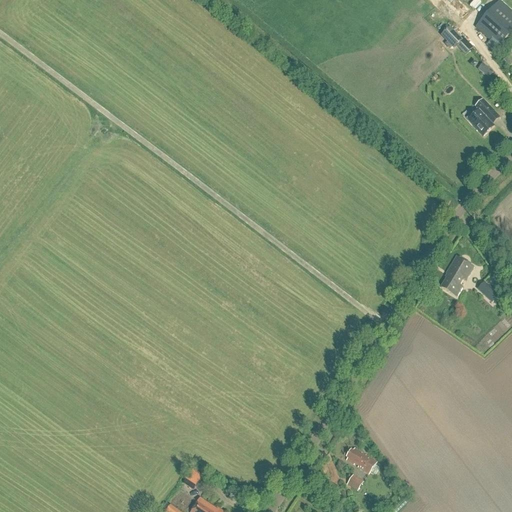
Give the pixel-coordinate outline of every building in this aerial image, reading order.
[(511,13),(499,2),(475,29),(490,43),(487,47),(494,53),(511,33),(511,13)] [(440,6),(436,10),(441,16),(445,12),(440,6)] [(457,48),(463,42),(450,28),(442,36),(454,50),(457,48)] [(465,56),(471,51),(463,42),(457,48),(465,56)] [(471,50),(478,57),(483,52),(475,45),(471,50)] [(502,65),(507,71),(511,66),(511,64),(507,60),(502,65)] [(473,128),(483,140),(495,129),(487,120),(495,113),(483,101),(475,109),(484,118),(473,128)] [(460,104),(445,117),(469,146),(474,141),(470,137),(475,133),(471,128),(476,123),(460,104)] [(465,283),(474,269),(457,259),(446,276),(448,276),(446,279),(447,280),(441,290),(457,299),(463,289),(459,287),(463,282),(465,283)] [(478,291),(493,305),(499,297),(484,284),(478,291)] [(362,455),(355,450),(353,452),(351,451),(346,458),(348,460),(347,462),(354,467),(355,465),(359,468),(358,469),(369,476),(370,474),(375,477),(380,470),(375,467),(377,464),(366,457),(365,458),(362,455)] [(337,457),(334,461),(354,473),(357,469),(337,457)] [(182,484),(192,491),(203,476),(193,469),(182,484)] [(354,477),(348,487),(358,493),(364,484),(354,477)] [(329,483),(323,493),(333,500),(339,490),(329,483)] [(220,511),(201,499),(192,511),(220,511)]
